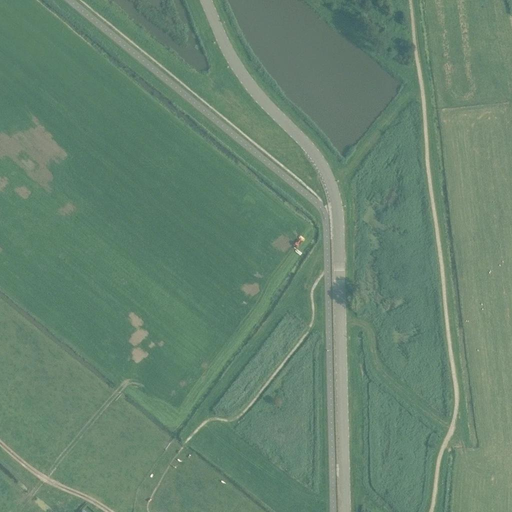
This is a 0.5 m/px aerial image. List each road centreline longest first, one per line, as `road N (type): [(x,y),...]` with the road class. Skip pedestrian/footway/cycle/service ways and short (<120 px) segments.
road 1 (tertiary): [(344,511),(334,184),(251,88),(205,0)]
road 2 (unknown): [(432,511),(439,452),(457,409),(410,0)]
